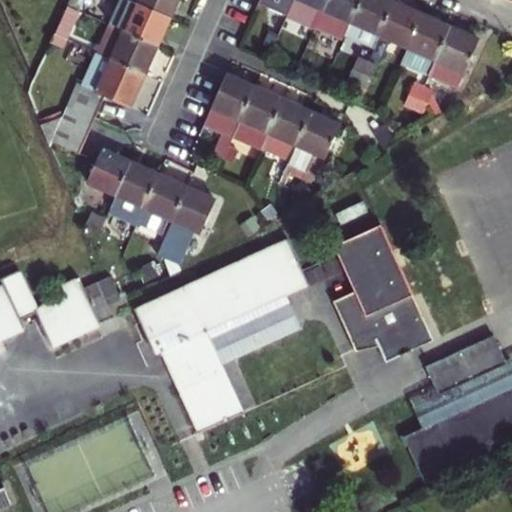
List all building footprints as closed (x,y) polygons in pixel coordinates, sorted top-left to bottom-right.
[(112,23),(159,44),(171,16),(134,0),(120,0),(111,22),(112,23)] [(134,0),(171,16),(178,0),(134,0)] [(318,23),(328,0),(295,0),(289,15),(316,27),(318,23)] [(361,0),(328,0),(318,23),(346,36),(361,0)] [(395,2),(389,0),(361,0),(346,36),(374,49),(380,35),(395,2)] [(423,15),(395,2),(380,35),(408,48),(423,15)] [(82,10),(71,5),(61,25),(57,33),(69,38),(82,10)] [(423,15),(408,48),(402,62),(431,75),(452,28),(423,15)] [(275,21),(265,43),(274,48),(284,25),(275,21)] [(99,51),(113,57),(146,72),(146,73),(159,44),(112,23),(99,51)] [(480,41),(452,28),(431,75),(459,88),(480,41)] [(53,42),(65,47),(69,38),(57,33),(53,42)] [(107,95),(130,106),(146,72),(113,57),(112,57),(99,51),(98,51),(83,84),(79,82),(68,104),(97,117),(107,95)] [(367,63),(359,59),(353,70),(362,74),(367,63)] [(376,67),(367,63),(362,74),(371,78),(376,67)] [(353,70),(348,81),(358,85),(362,74),(353,70)] [(227,74),(213,107),(205,124),(225,133),(215,154),(224,158),(229,148),(235,136),(257,87),(227,74)] [(371,78),(362,74),(358,85),(366,89),(371,78)] [(406,106),(423,114),(429,102),(420,98),(425,87),(416,83),(406,106)] [(284,100),(257,87),(235,136),(262,148),(284,100)] [(429,102),(434,91),(425,87),(420,98),(429,102)] [(311,112),(284,100),(262,148),(290,160),(311,112)] [(68,104),(63,115),(73,111),(95,122),(97,117),(68,104)] [(55,141),(81,153),(95,122),(73,111),(63,115),(43,124),(52,147),(55,141)] [(342,126),(311,112),(290,160),(285,172),(282,178),(287,181),(290,174),(293,166),(308,172),(316,153),(324,157),(327,158),(342,126)] [(234,163),(239,152),(229,148),(224,158),(234,163)] [(103,149),(89,181),(118,195),(132,162),(103,149)] [(324,157),(316,153),(308,172),(293,166),(290,174),(311,184),(324,157)] [(162,175),(132,162),(118,195),(111,208),(140,222),(162,175)] [(188,187),(162,175),(140,222),(166,235),(188,187)] [(201,234),(216,200),(188,187),(166,235),(162,244),(156,256),(165,260),(175,265),(191,229),(201,234)] [(88,223),(92,226),(102,230),(107,219),(93,212),(88,223)] [(111,235),(115,223),(107,219),(102,230),(111,235)] [(249,238),(260,230),(254,220),(243,228),(249,238)] [(384,227),(337,249),(357,294),(336,304),(357,352),(379,343),(389,365),(424,349),(436,343),(384,227)] [(152,240),(147,251),(156,256),(162,244),(152,240)] [(310,284),(291,241),(137,312),(156,354),(164,351),(201,434),(245,414),(224,368),(208,332),(289,294),(310,284)] [(0,339),(27,327),(24,319),(38,312),(19,271),(1,279),(5,287),(0,289),(0,339)] [(87,276),(80,280),(85,291),(92,288),(87,276)] [(122,300),(112,279),(102,283),(112,305),(122,300)] [(116,315),(134,306),(129,296),(122,300),(112,305),(102,283),(92,288),(85,291),(80,280),(63,288),(68,299),(38,312),(53,346),(117,317),(116,315)] [(305,330),(289,294),(208,332),(224,368),(305,330)] [(434,367),(428,370),(435,386),(440,396),(441,398),(510,367),(508,365),(497,338),(434,367)] [(415,407),(425,429),(511,389),(511,362),(508,365),(510,367),(441,398),(440,396),(415,407)] [(511,389),(425,429),(403,439),(407,449),(409,448),(424,479),(511,439),(511,389)] [(141,447),(129,422),(114,430),(125,454),(141,447)] [(0,482),(0,508),(12,504),(3,481),(0,482)]
